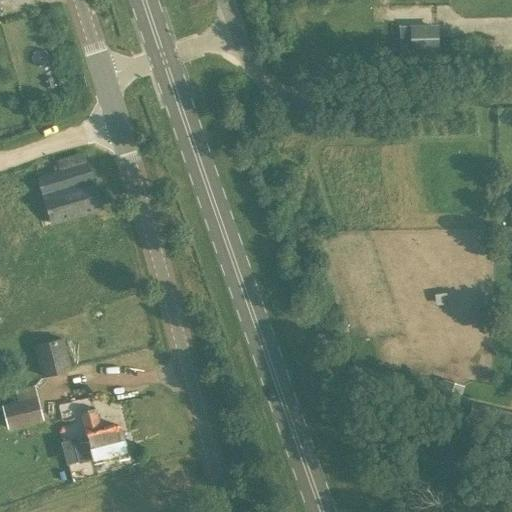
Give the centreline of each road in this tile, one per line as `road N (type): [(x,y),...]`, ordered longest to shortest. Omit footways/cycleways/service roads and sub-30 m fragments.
road 1 (primary): [(320,511),(163,58)]
road 2 (unclassified): [(225,511),(103,77)]
road 3 (unclassified): [(511,95),(295,96),(262,80),(237,34)]
road 4 (track): [(0,164),(118,122)]
